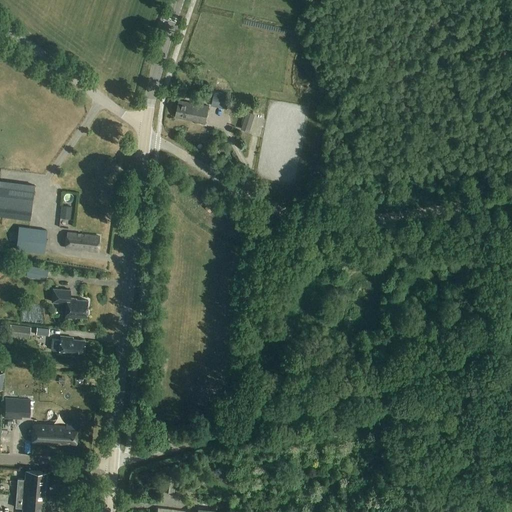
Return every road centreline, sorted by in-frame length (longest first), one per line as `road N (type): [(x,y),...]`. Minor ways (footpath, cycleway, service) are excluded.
road 1 (tertiary): [(511,199),(343,222),(304,217),(246,195),(143,129)]
road 2 (track): [(190,442),(511,342)]
road 3 (tertiary): [(111,463),(143,129)]
road 4 (tertiary): [(143,129),(0,24)]
road 5 (tertiary): [(143,129),(179,0)]
